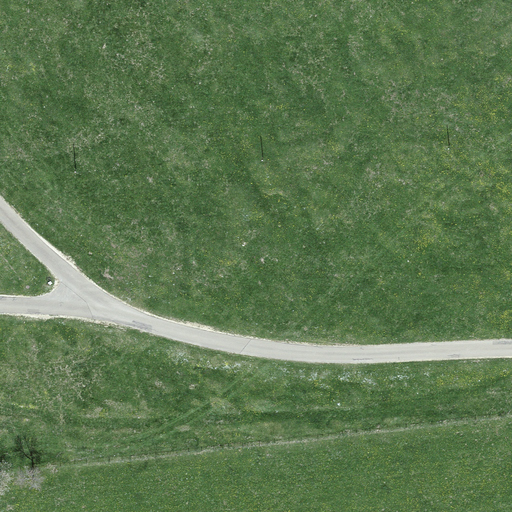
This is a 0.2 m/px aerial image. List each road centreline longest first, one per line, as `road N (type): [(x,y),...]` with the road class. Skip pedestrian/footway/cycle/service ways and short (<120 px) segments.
road 1 (track): [(0,306),(119,318),(288,358),(511,351)]
road 2 (track): [(0,209),(16,234),(119,318)]
